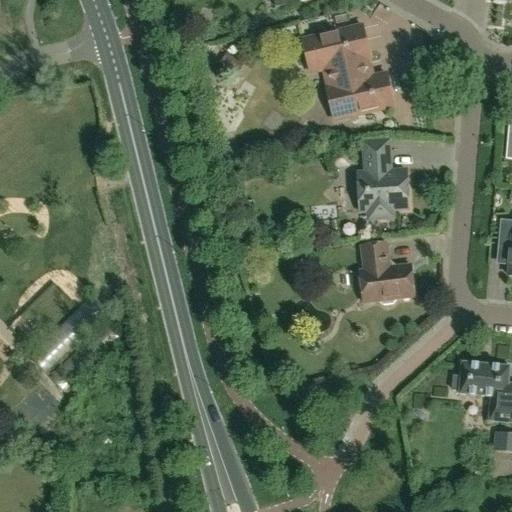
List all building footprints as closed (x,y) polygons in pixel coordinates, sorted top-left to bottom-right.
[(273,0),(276,8),(309,0),(273,0)] [(334,34),(332,25),(318,28),(320,38),(303,42),(310,73),(326,69),(330,89),(326,89),(334,121),(394,106),(387,75),(371,79),(367,59),(370,58),(363,27),(334,34)] [(367,220),(393,219),(393,211),(409,210),(406,171),(397,172),(390,171),(388,142),(364,144),(366,174),(358,174),(361,213),(367,212),(367,220)] [(511,221),(500,221),(498,248),(511,249),(509,277),(511,277),(511,221)] [(396,267),(389,262),(387,245),(361,248),(364,271),(360,272),(364,304),(379,302),(383,306),(393,305),(397,300),(415,298),(411,266),(396,267)] [(480,365),(462,363),(461,378),(454,377),(452,392),(460,392),(459,395),(491,398),(489,423),(511,424),(511,385),(509,385),(510,368),(491,366),(491,365),(480,364),(480,365)]
